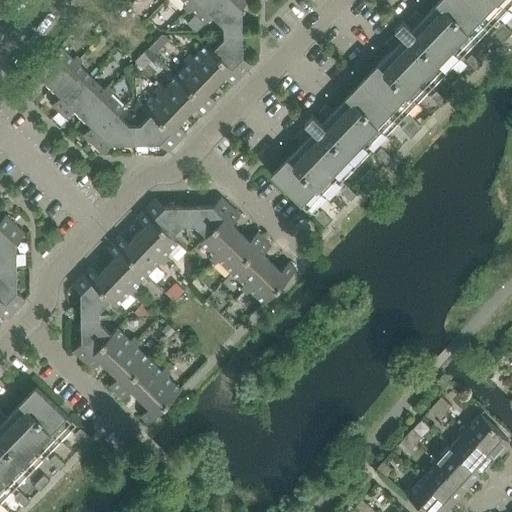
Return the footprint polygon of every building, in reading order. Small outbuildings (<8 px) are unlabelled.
[(212,14),(225,0),(184,0),(187,2),(184,6),(191,12),(194,9),(207,22),(213,16),(212,14)] [(215,32),(243,31),(243,8),(250,0),(225,0),(212,14),(213,16),(224,26),(224,30),(215,30),(215,32)] [(403,120),(494,26),(466,0),(440,0),(424,17),(417,11),(409,19),(416,26),(412,29),(403,20),(395,29),(404,38),(400,42),(393,36),(385,44),(392,50),(362,81),(403,120)] [(511,0),(466,0),(494,26),(511,6),(511,0)] [(497,28),(507,37),(511,33),(501,23),(497,28)] [(501,44),(507,37),(497,28),(491,34),(501,44)] [(214,48),(242,75),(252,65),(244,56),(243,31),(215,32),(215,34),(224,34),(224,37),(214,47),(214,48)] [(155,53),(169,38),(166,34),(162,34),(149,48),(155,53)] [(214,48),(214,47),(208,42),(195,55),(192,52),(188,56),(217,84),(225,75),(234,84),(242,75),(214,48)] [(52,86),(80,57),(77,54),(73,58),(60,45),(27,80),(35,88),(44,79),(52,86)] [(466,60),(476,69),(482,64),(471,54),(466,60)] [(209,92),(217,84),(188,56),(186,59),(189,62),(177,74),(211,107),(218,101),(209,92)] [(58,110),(91,75),(80,64),(84,60),(80,57),(52,86),(60,95),(52,104),(58,110)] [(204,115),(211,107),(177,74),(164,87),(161,84),(161,85),(158,87),(187,115),(195,106),(204,115)] [(82,116),(111,87),(108,84),(105,88),(91,75),(58,110),(66,118),(75,109),(82,116)] [(461,75),(451,85),(457,90),(466,80),(461,75)] [(312,214),(403,120),(362,81),(333,111),(327,104),(319,112),(326,119),(322,123),(312,114),(304,122),(313,132),(310,135),(303,129),(294,138),(301,144),(271,175),(312,214)] [(89,140),(122,105),(111,95),(115,91),(111,87),(82,116),(91,125),(83,134),(89,140)] [(179,123),(187,115),(158,87),(155,90),(159,93),(146,106),(152,112),(151,113),(180,139),(188,132),(179,123)] [(441,106),(446,101),(436,91),(431,96),(441,106)] [(135,144),(135,113),(132,113),(132,123),(130,123),(119,113),(125,108),(122,105),(89,140),(102,153),(111,144),(135,144)] [(168,152),(180,139),(151,113),(141,123),(137,123),(137,113),(135,113),(135,144),(160,143),(168,152)] [(417,131),(422,126),(411,116),(407,121),(417,131)] [(411,137),(417,131),(407,121),(401,127),(411,137)] [(376,153),(386,163),(391,157),(381,148),(376,153)] [(370,169),(361,178),(366,184),(376,174),(370,169)] [(356,194),(346,184),(341,190),(351,199),(356,194)] [(206,236),(232,208),(221,197),(213,206),(188,206),(189,235),(191,235),(191,226),(195,226),(206,236)] [(189,235),(188,206),(164,207),(155,198),(144,209),(173,236),(184,226),(186,226),(187,235),(189,235)] [(216,258),(241,232),(233,225),(241,217),(232,208),(206,236),(200,242),(214,256),(216,258)] [(179,243),(173,236),(144,209),(136,218),(145,226),(137,233),(167,262),(170,259),(167,256),(179,243)] [(315,216),(325,226),(331,220),(321,210),(315,216)] [(0,234),(12,222),(5,215),(0,220),(0,234)] [(0,264),(16,265),(16,243),(25,234),(12,222),(0,234),(0,264)] [(231,273),(264,238),(258,233),(250,241),(241,232),(216,258),(214,256),(211,260),(217,266),(220,262),(231,273)] [(164,266),(167,262),(137,233),(128,243),(120,235),(113,242),(148,275),(160,263),(164,266)] [(246,287),(271,261),(264,255),(273,246),(264,238),(231,273),(244,286),(246,287)] [(136,287),(148,275),(113,242),(106,249),(115,257),(108,264),(137,293),(140,290),(136,287)] [(251,292),(264,305),(298,271),(289,262),(281,271),(271,261),(246,287),(244,286),(241,289),(248,295),(251,292)] [(17,290),(16,265),(0,264),(0,295),(15,310),(26,299),(17,290)] [(134,297),(137,293),(108,264),(99,273),(90,265),(83,272),(112,300),(111,301),(117,307),(130,293),(134,297)] [(99,313),(111,301),(112,300),(83,272),(71,285),(79,293),(80,317),(109,317),(109,315),(99,315),(99,313)] [(174,300),(184,290),(175,281),(165,292),(174,300)] [(15,310),(0,295),(0,312),(7,319),(15,310)] [(84,362),(112,333),(100,321),(100,320),(109,320),(109,317),(80,317),(80,343),(72,351),(84,362)] [(162,330),(169,337),(175,331),(167,324),(162,330)] [(109,369),(137,340),(135,338),(131,341),(117,327),(112,333),(84,362),(93,370),(101,362),(109,369)] [(116,393),(149,358),(137,347),(141,344),(137,340),(109,369),(117,378),(109,386),(116,393)] [(139,399),(167,370),(165,368),(162,371),(149,358),(116,393),(123,400),(132,392),(139,399)] [(167,370),(139,399),(148,407),(140,416),(149,424),(182,390),(168,378),(172,374),(167,370)] [(0,504),(76,425),(36,386),(7,417),(0,409),(0,504)] [(435,402),(445,411),(451,405),(441,396),(435,402)] [(439,418),(445,411),(435,402),(429,409),(439,418)] [(461,425),(494,455),(510,438),(480,411),(470,422),(469,421),(464,421),(461,425)] [(480,471),(494,455),(461,425),(459,427),(459,432),(460,433),(450,444),(480,471)] [(406,434),(416,443),(422,436),(412,427),(406,434)] [(74,434),(84,443),(90,437),(80,428),(74,434)] [(411,449),(416,443),(406,434),(401,440),(411,449)] [(465,487),(480,471),(450,444),(441,455),(439,453),(434,454),(431,457),(465,487)] [(50,459),(60,469),(65,463),(55,454),(50,459)] [(450,503),(465,487),(431,457),(429,459),(429,464),(431,466),(421,477),(450,503)] [(377,467),(386,476),(393,469),(383,460),(377,467)] [(44,474),(35,484),(40,490),(50,480),(44,474)] [(426,511),(442,511),(450,503),(421,477),(411,487),(410,486),(404,487),(402,490),(426,511)] [(24,505),(29,500),(19,491),(14,496),(24,505)] [(362,511),(369,511),(373,508),(362,499),(356,506),(362,511)]
